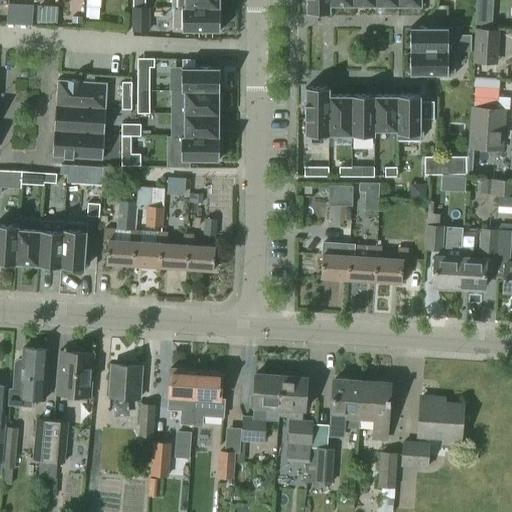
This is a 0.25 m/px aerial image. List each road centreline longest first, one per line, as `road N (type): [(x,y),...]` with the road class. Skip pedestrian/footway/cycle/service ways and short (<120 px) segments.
road 1 (residential): [(251,328),(254,50)]
road 2 (tertiary): [(511,347),(251,328)]
road 3 (residential): [(254,50),(0,38)]
road 4 (tertiary): [(251,328),(0,313)]
